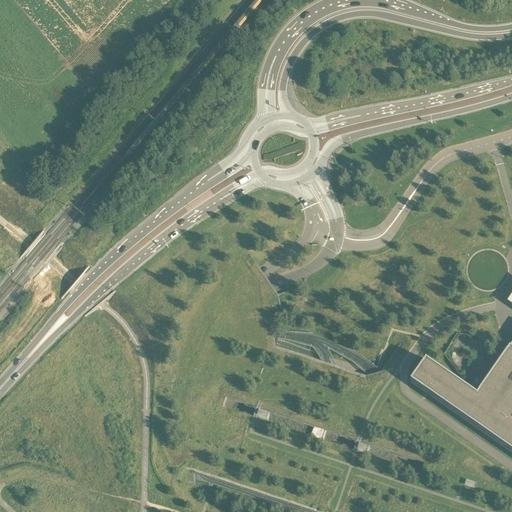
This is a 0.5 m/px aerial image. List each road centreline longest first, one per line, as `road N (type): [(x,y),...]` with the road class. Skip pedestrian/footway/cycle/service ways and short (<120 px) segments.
road 1 (primary): [(291,116),(282,93),(290,60),(338,17),(374,13),(478,37),(511,35)]
road 2 (secondary): [(40,342),(226,195)]
road 3 (secondary): [(210,182),(93,277),(40,342)]
road 4 (secondary): [(317,167),(342,139),(511,96)]
road 5 (secondary): [(511,80),(349,117)]
road 6 (primary): [(511,25),(468,26),(381,0)]
road 7 (unclassified): [(290,186),(317,224),(260,271)]
road 8 (unclassified): [(270,284),(326,255),(336,230),(329,202)]
